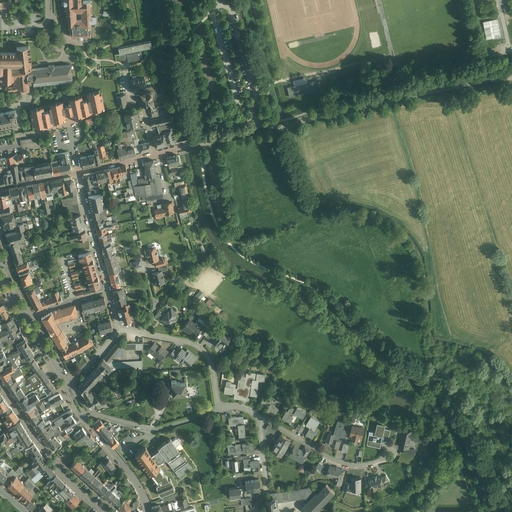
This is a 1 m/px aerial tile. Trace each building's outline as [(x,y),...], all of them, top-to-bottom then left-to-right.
[(83,3),(81,3),(81,0),(66,0),(67,5),(66,5),(66,14),(68,14),(69,27),(68,27),(71,27),(71,30),(70,30),(70,37),(71,37),(78,36),(78,34),(82,34),(82,36),(90,36),(90,29),(88,29),(88,27),(91,27),(91,24),(92,24),(92,17),(91,17),(90,1),(83,1),(83,3)] [(150,41),(118,48),(119,53),(118,53),(118,55),(119,56),(120,57),(121,58),(122,58),(123,59),(124,59),(125,58),(127,58),(128,62),(142,58),(140,51),(140,49),(151,47),(150,41)] [(0,72),(4,73),(4,82),(11,82),(14,81),(18,81),(17,77),(28,75),(28,70),(30,70),(30,69),(31,69),(30,65),(31,65),(29,46),(16,48),(17,53),(0,53),(0,72)] [(49,67),(32,69),(30,70),(28,70),(28,75),(33,75),(33,80),(34,85),(72,81),(71,65),(54,67),(54,65),(49,66),(49,67)] [(28,75),(17,77),(18,81),(14,81),(14,87),(18,86),(18,91),(15,91),(15,94),(19,94),(19,93),(21,92),(24,92),(29,92),(28,83),(31,83),(31,80),(33,80),(33,75),(28,75)] [(144,77),(130,80),(133,92),(143,90),(143,91),(143,93),(144,94),(144,95),(145,95),(146,96),(147,96),(147,97),(148,97),(149,97),(150,96),(151,96),(152,95),(153,94),(153,93),(154,92),(154,91),(154,90),(153,89),(153,88),(152,87),(151,87),(151,86),(150,86),(149,86),(148,86),(147,86),(146,86),(144,77)] [(317,82),(311,83),(313,93),(319,91),(317,82)] [(311,83),(286,89),(288,98),(313,93),(311,83)] [(99,91),(87,94),(88,100),(89,101),(87,102),(86,100),(82,101),(81,96),(70,99),(70,102),(69,102),(69,105),(65,106),(66,107),(64,107),(65,115),(71,114),(71,115),(74,115),(75,116),(81,115),(82,116),(85,115),(85,114),(95,112),(94,110),(101,109),(101,108),(104,107),(102,99),(101,99),(101,98),(102,97),(101,94),(99,94),(99,91)] [(124,95),(117,96),(119,108),(127,106),(124,95)] [(150,96),(149,97),(148,97),(147,97),(147,96),(146,96),(145,95),(144,95),(147,110),(149,110),(155,109),(152,95),(151,96),(150,96)] [(48,111),(44,112),(43,107),(31,109),(32,113),(30,113),(31,116),(32,116),(32,117),(31,118),(33,126),(36,125),(36,127),(43,125),(43,127),(47,126),(47,125),(56,123),(56,121),(63,120),(63,118),(66,118),(65,115),(64,107),(62,102),(51,104),(51,107),(49,108),(50,111),(50,112),(48,112),(48,111)] [(155,109),(149,110),(150,117),(159,116),(158,110),(162,109),(162,111),(163,111),(165,117),(170,115),(169,109),(168,106),(157,107),(157,108),(155,109)] [(15,110),(0,113),(0,128),(18,125),(15,110)] [(136,113),(125,115),(127,128),(139,126),(136,113)] [(165,117),(158,118),(149,120),(151,127),(157,125),(159,134),(153,136),(156,148),(176,142),(172,129),(174,129),(170,115),(165,117)] [(120,143),(118,143),(118,144),(119,148),(117,149),(119,159),(124,158),(132,155),(132,156),(133,155),(136,154),(136,155),(136,154),(141,153),(139,145),(138,142),(135,131),(130,131),(132,140),(120,143)] [(130,131),(118,132),(119,139),(120,143),(132,140),(130,131)] [(36,137),(20,140),(21,145),(38,142),(36,137)] [(149,142),(139,145),(141,153),(151,150),(149,142)] [(99,146),(97,147),(98,153),(99,156),(101,156),(102,158),(103,160),(108,158),(107,154),(106,155),(104,145),(99,146)] [(60,165),(70,163),(68,152),(57,154),(57,156),(59,156),(60,165)] [(13,155),(5,157),(7,165),(7,166),(10,165),(15,164),(13,155)] [(94,155),(80,158),(82,168),(96,165),(94,155)] [(173,156),(167,157),(170,172),(172,172),(172,173),(183,171),(182,166),(172,168),(172,165),(177,164),(177,165),(178,164),(178,163),(179,163),(178,155),(173,156)] [(153,160),(145,162),(144,162),(144,163),(146,170),(145,170),(146,174),(149,174),(149,176),(156,175),(153,161),(153,160)] [(55,166),(54,161),(52,161),(52,162),(52,164),(54,174),(61,173),(59,165),(55,166)] [(51,162),(33,166),(36,177),(53,174),(54,174),(52,164),(52,162),(51,162)] [(71,170),(70,163),(60,165),(59,165),(61,173),(71,170)] [(18,170),(17,164),(15,164),(10,165),(11,168),(12,173),(13,181),(20,180),(18,170)] [(33,164),(28,165),(29,166),(25,166),(24,167),(25,172),(26,179),(36,177),(33,166),(33,164)] [(121,167),(110,169),(112,178),(113,181),(117,180),(117,179),(116,179),(116,177),(123,176),(122,173),(121,167)] [(0,177),(0,183),(5,183),(3,175),(12,173),(11,168),(7,169),(8,172),(3,173),(0,174),(0,175),(1,177),(0,177)] [(112,178),(110,169),(104,170),(107,180),(107,182),(113,181),(112,178)] [(104,170),(95,172),(97,180),(98,182),(107,180),(104,170)] [(97,180),(95,172),(90,173),(92,183),(95,182),(96,185),(99,184),(98,182),(97,180)] [(139,185),(138,180),(136,172),(130,173),(132,180),(133,186),(139,185)] [(13,181),(12,173),(3,175),(5,183),(13,181)] [(89,173),(83,175),(84,177),(82,177),(83,181),(85,181),(86,187),(92,186),(92,183),(90,173),(89,173)] [(156,175),(149,176),(150,178),(152,194),(162,192),(159,174),(156,175)] [(71,177),(64,179),(67,192),(69,192),(70,196),(77,194),(73,179),(71,177)] [(135,197),(146,195),(152,194),(150,178),(138,180),(139,185),(133,186),(133,187),(134,192),(135,196),(135,197)] [(64,179),(56,180),(57,187),(61,187),(62,193),(65,193),(67,193),(67,192),(64,179)] [(57,187),(56,180),(50,181),(51,190),(52,193),(58,191),(57,187)] [(50,181),(44,183),(45,191),(46,196),(52,195),(52,193),(51,190),(51,191),(50,181)] [(38,184),(32,185),(34,193),(35,197),(34,197),(35,199),(35,204),(36,204),(36,206),(38,205),(37,199),(40,199),(39,196),(41,196),(38,184)] [(182,184),(178,185),(178,186),(180,194),(181,194),(181,198),(188,196),(187,193),(188,193),(186,184),(182,184)] [(32,185),(26,186),(29,198),(34,197),(35,197),(34,193),(32,185)] [(23,186),(17,187),(19,197),(20,199),(20,200),(20,202),(21,207),(26,206),(26,201),(22,201),(22,199),(26,198),(25,196),(23,186)] [(17,187),(9,189),(10,195),(11,199),(19,197),(17,187)] [(127,191),(122,192),(121,189),(116,190),(117,195),(120,194),(121,199),(123,199),(123,201),(128,200),(128,198),(130,197),(129,193),(134,192),(133,187),(126,188),(127,191)] [(102,194),(88,196),(91,210),(102,208),(105,208),(102,194)] [(1,196),(0,196),(0,205),(9,204),(12,204),(12,201),(9,201),(8,198),(11,199),(10,195),(1,196)] [(77,196),(61,200),(63,207),(66,206),(77,203),(78,203),(77,196)] [(44,210),(40,209),(40,211),(38,211),(39,213),(38,213),(39,213),(39,214),(41,214),(45,214),(50,212),(47,200),(42,201),(44,210)] [(188,200),(182,201),(181,201),(183,207),(178,208),(179,214),(180,214),(185,213),(191,211),(189,200),(188,200)] [(20,202),(14,203),(15,208),(16,211),(28,209),(28,206),(26,206),(21,207),(20,202)] [(172,202),(162,204),(163,207),(154,209),(156,219),(159,218),(158,215),(174,212),(172,202)] [(77,203),(66,206),(69,217),(70,217),(74,216),(73,209),(78,208),(77,203)] [(9,205),(0,206),(0,213),(0,214),(10,212),(9,205)] [(105,208),(102,209),(102,208),(91,210),(93,218),(106,215),(105,208)] [(13,214),(1,216),(4,228),(8,227),(15,225),(16,225),(14,218),(13,214)] [(32,216),(31,216),(32,219),(34,227),(43,224),(41,214),(39,214),(32,216)] [(74,216),(70,217),(73,231),(76,230),(84,228),(80,214),(74,216)] [(22,216),(19,217),(18,217),(16,218),(15,218),(14,218),(16,225),(23,223),(24,222),(28,222),(27,216),(26,215),(25,215),(22,216)] [(104,217),(98,219),(99,221),(94,223),(96,229),(107,226),(112,225),(114,225),(115,224),(114,222),(112,223),(111,223),(111,220),(107,221),(106,217),(104,217)] [(23,223),(16,225),(15,225),(16,228),(17,231),(23,230),(27,229),(26,227),(25,228),(23,223)] [(107,226),(96,229),(98,234),(102,233),(107,231),(108,230),(108,232),(109,232),(112,232),(112,231),(111,228),(113,228),(112,225),(107,226)] [(17,231),(6,234),(9,243),(17,241),(21,240),(25,239),(23,230),(17,231)] [(77,234),(76,234),(71,236),(72,239),(75,238),(76,241),(77,241),(87,238),(85,231),(77,234)] [(87,238),(77,241),(76,241),(73,242),(74,245),(78,244),(78,246),(77,246),(78,249),(79,249),(89,246),(87,238)] [(9,243),(12,252),(20,250),(18,244),(22,243),(21,240),(17,241),(9,243)] [(110,241),(100,243),(104,256),(114,253),(111,245),(115,244),(114,243),(111,244),(110,241)] [(155,248),(146,250),(147,254),(146,255),(147,256),(147,257),(148,257),(149,262),(155,261),(158,260),(157,254),(158,254),(158,253),(158,252),(157,252),(157,251),(156,251),(155,248)] [(20,250),(12,252),(16,265),(23,262),(23,260),(21,254),(24,254),(23,250),(20,250)] [(90,252),(78,255),(80,262),(82,261),(92,258),(90,252)] [(114,253),(104,256),(109,273),(120,270),(115,253),(114,253)] [(82,261),(83,267),(84,266),(94,264),(92,258),(82,261)] [(163,258),(158,260),(155,261),(156,267),(158,267),(165,265),(163,258)] [(24,263),(16,266),(18,271),(29,267),(29,266),(27,262),(24,263)] [(94,264),(84,266),(85,272),(95,269),(94,264)] [(29,267),(18,271),(20,276),(29,272),(30,271),(29,269),(29,267)] [(95,269),(85,272),(87,278),(97,275),(95,269)] [(121,270),(117,272),(118,275),(110,277),(113,290),(118,288),(121,288),(119,279),(123,278),(121,270)] [(159,271),(152,273),(155,285),(165,282),(162,271),(159,271)] [(29,272),(20,276),(24,285),(33,282),(32,281),(33,280),(32,278),(31,278),(29,272)] [(89,283),(98,281),(99,281),(97,275),(87,278),(88,284),(89,283)] [(98,281),(89,283),(90,290),(100,287),(98,281)] [(26,291),(30,300),(38,297),(36,294),(41,292),(38,286),(31,289),(26,291)] [(121,288),(118,288),(119,291),(114,293),(117,304),(126,302),(122,288),(121,288)] [(53,297),(48,298),(48,299),(47,300),(47,299),(47,300),(49,306),(49,305),(55,303),(62,301),(60,295),(59,295),(58,292),(52,294),(53,297)] [(30,300),(36,311),(43,308),(49,306),(47,300),(41,302),(38,297),(30,300)] [(104,297),(96,299),(99,308),(106,306),(104,297)] [(129,303),(122,304),(123,308),(118,310),(121,322),(133,319),(129,303)] [(67,307),(59,310),(59,309),(59,310),(57,311),(57,310),(56,310),(56,311),(54,312),(53,311),(53,312),(52,312),(67,337),(72,334),(71,329),(70,329),(67,322),(78,319),(75,304),(75,305),(67,307)] [(168,311),(165,315),(161,319),(170,327),(177,319),(172,315),(175,312),(171,309),(168,312),(168,311)] [(5,311),(0,313),(2,317),(1,317),(2,319),(0,320),(2,323),(9,319),(5,311)] [(52,312),(51,312),(41,318),(47,328),(52,335),(56,343),(59,348),(70,342),(67,337),(52,312)] [(9,319),(1,323),(3,326),(4,329),(8,328),(12,325),(15,324),(12,318),(9,319)] [(78,319),(67,322),(70,329),(71,329),(72,334),(81,329),(78,319)] [(193,322),(189,319),(182,328),(189,333),(192,330),(196,334),(203,325),(197,320),(194,323),(193,322)] [(110,320),(103,322),(105,331),(113,329),(110,320)] [(204,328),(206,330),(208,328),(210,330),(215,325),(210,321),(204,328)] [(4,329),(0,331),(0,339),(6,336),(7,338),(11,336),(16,333),(19,331),(19,330),(20,329),(19,327),(18,328),(15,324),(12,325),(8,328),(4,329)] [(219,332),(215,337),(212,342),(217,346),(218,346),(217,345),(221,341),(223,343),(223,344),(224,343),(226,345),(225,345),(226,345),(230,340),(222,334),(222,335),(219,333),(219,332)] [(87,334),(81,338),(86,348),(93,344),(87,334)] [(0,339),(0,346),(0,347),(13,340),(13,339),(11,336),(7,338),(6,336),(0,339)] [(81,338),(74,342),(75,344),(80,352),(86,348),(81,338)] [(25,340),(18,345),(22,351),(29,347),(25,340)] [(123,343),(119,340),(115,345),(120,349),(124,344),(123,343)] [(70,342),(59,348),(61,351),(69,347),(68,345),(71,343),(70,342)] [(160,347),(154,342),(148,349),(155,356),(156,354),(161,359),(163,356),(168,351),(161,345),(160,347)] [(117,351),(115,354),(119,357),(124,351),(124,349),(136,349),(136,343),(123,343),(124,344),(117,351)] [(75,344),(69,347),(61,351),(66,359),(80,352),(75,344)] [(4,359),(1,360),(0,360),(0,370),(12,364),(14,361),(18,356),(21,352),(22,351),(18,345),(16,346),(19,351),(6,357),(4,359)] [(29,347),(22,351),(27,359),(32,356),(34,355),(29,347)] [(178,352),(175,356),(180,361),(182,359),(183,359),(183,358),(190,364),(196,357),(187,349),(185,351),(181,348),(178,352)] [(178,352),(174,349),(169,354),(173,358),(175,356),(178,352)] [(104,358),(103,358),(98,363),(99,364),(98,366),(104,372),(105,371),(108,374),(111,371),(111,370),(113,367),(104,358)] [(39,367),(34,359),(29,362),(34,370),(39,367)] [(114,362),(113,361),(111,359),(111,360),(108,363),(115,368),(142,367),(142,360),(114,362)] [(12,364),(0,370),(0,374),(3,380),(10,376),(12,375),(10,372),(15,369),(14,368),(12,364)] [(104,372),(98,366),(95,369),(95,368),(93,370),(94,371),(91,373),(97,379),(99,377),(100,378),(103,375),(102,374),(104,372)] [(19,367),(15,370),(15,369),(10,372),(12,375),(14,379),(15,378),(18,376),(23,374),(19,367)] [(34,370),(36,372),(27,378),(32,384),(35,389),(41,385),(48,379),(39,367),(34,370)] [(242,387),(237,387),(237,388),(235,388),(236,384),(231,383),(230,383),(230,387),(225,386),(224,393),(232,394),(232,393),(234,393),(234,398),(241,399),(241,398),(247,399),(248,395),(256,396),(259,380),(264,381),(265,374),(246,371),(246,376),(244,389),(242,389),(242,387)] [(83,382),(89,387),(92,385),(93,386),(97,382),(96,381),(97,379),(91,373),(89,375),(86,379),(83,382)] [(239,373),(237,387),(242,387),(242,389),(244,389),(246,376),(243,376),(244,374),(239,373)] [(10,376),(3,380),(7,385),(14,381),(13,380),(12,380),(10,376)] [(14,381),(7,385),(9,389),(22,382),(20,380),(17,382),(15,378),(14,379),(13,380),(14,381)] [(48,379),(41,385),(44,390),(47,388),(52,385),(48,379)] [(179,381),(176,382),(176,380),(171,380),(171,383),(171,384),(172,387),(170,387),(170,392),(172,392),(172,394),(173,394),(177,394),(177,395),(181,395),(181,393),(185,393),(186,393),(186,392),(185,392),(185,382),(184,382),(180,382),(179,381)] [(22,382),(9,389),(14,395),(17,399),(25,394),(29,392),(26,388),(24,383),(22,381),(22,382)] [(89,387),(83,382),(78,387),(82,393),(87,389),(89,387)] [(44,390),(41,385),(35,389),(34,389),(40,399),(48,395),(44,390)] [(56,390),(52,385),(47,388),(51,393),(56,390)] [(29,392),(25,394),(17,399),(23,409),(32,403),(40,399),(34,389),(29,392)] [(87,389),(82,393),(85,398),(87,400),(95,395),(94,392),(92,393),(91,391),(89,392),(87,389)] [(282,398),(271,391),(265,401),(267,402),(267,401),(270,403),(265,411),(274,416),(278,408),(272,405),(275,400),(279,403),(282,398)] [(59,394),(48,399),(51,404),(62,398),(59,394)] [(95,395),(87,400),(91,407),(94,405),(95,407),(101,403),(100,402),(102,401),(99,396),(97,397),(95,394),(95,395)] [(3,397),(0,399),(0,411),(9,406),(3,397)] [(51,404),(45,407),(43,409),(44,411),(47,415),(56,410),(67,404),(62,398),(51,404)] [(42,402),(36,405),(39,411),(43,409),(45,407),(42,402)] [(35,405),(25,411),(29,417),(39,411),(36,405),(35,405)] [(9,406),(0,411),(0,413),(3,418),(6,415),(5,414),(12,409),(9,406)] [(290,407),(287,412),(286,411),(282,418),(290,422),(293,416),(294,416),(294,415),(296,414),(303,418),(306,413),(297,407),(295,410),(290,407)] [(12,409),(5,414),(6,415),(8,417),(4,420),(7,425),(18,418),(12,409)] [(39,411),(29,417),(33,424),(42,418),(43,418),(41,413),(44,411),(43,409),(39,411)] [(66,413),(54,420),(57,425),(65,420),(64,419),(70,414),(73,413),(70,410),(66,413)] [(70,414),(64,419),(65,420),(66,422),(65,422),(69,426),(69,427),(71,426),(76,422),(73,417),(72,417),(70,414)] [(243,416),(228,417),(229,426),(238,425),(239,437),(239,440),(245,440),(245,436),(244,424),(243,416)] [(42,418),(33,424),(37,431),(48,424),(49,424),(51,422),(50,420),(45,423),(42,418)] [(100,420),(99,419),(93,423),(94,424),(98,429),(99,429),(104,425),(103,423),(100,420)] [(318,425),(309,420),(306,425),(310,427),(306,435),(311,438),(313,434),(315,435),(317,431),(315,429),(318,425)] [(338,421),(334,434),(330,433),(329,436),(328,436),(326,442),(332,444),(331,447),(338,449),(340,441),(339,441),(341,435),(340,435),(342,428),(343,429),(345,423),(338,421)] [(20,422),(9,429),(11,433),(12,434),(14,433),(24,428),(20,422)] [(65,422),(58,426),(59,427),(61,431),(64,429),(69,426),(65,422)] [(104,425),(99,429),(101,433),(107,428),(108,429),(112,426),(109,422),(108,424),(105,426),(104,425)] [(48,424),(37,431),(43,440),(49,436),(49,435),(52,433),(54,432),(59,427),(58,426),(57,425),(52,428),(48,424)] [(277,429),(268,424),(265,429),(273,434),(277,429)] [(377,424),(375,432),(370,431),(368,440),(375,442),(374,446),(380,447),(383,437),(385,428),(385,425),(377,424)] [(363,428),(352,426),(351,433),(352,435),(351,439),(354,440),(355,441),(356,440),(360,441),(361,437),(362,436),(363,430),(363,429),(363,428)] [(54,432),(52,433),(54,436),(56,438),(61,433),(62,432),(61,431),(59,427),(54,432)] [(24,428),(14,433),(12,434),(8,438),(1,444),(5,449),(6,451),(7,452),(11,457),(24,447),(32,440),(28,435),(24,428)] [(82,428),(80,430),(75,433),(73,435),(79,443),(84,439),(89,444),(94,439),(90,435),(89,437),(88,436),(82,428)] [(107,428),(101,433),(105,437),(110,432),(108,429),(107,428)] [(391,429),(385,428),(383,437),(389,438),(391,429)] [(111,433),(110,432),(105,437),(108,441),(114,436),(118,433),(117,432),(115,429),(111,433)] [(420,433),(403,429),(399,446),(406,448),(408,449),(409,448),(411,439),(418,440),(420,433)] [(290,440),(280,434),(276,441),(275,441),(274,443),(275,444),(271,450),(281,455),(290,440)] [(52,438),(51,438),(49,435),(49,436),(43,440),(53,450),(57,446),(58,446),(61,443),(59,441),(60,440),(59,439),(58,440),(56,438),(54,436),(52,438)] [(116,440),(114,436),(108,441),(108,442),(113,447),(113,448),(119,443),(116,440)] [(166,441),(161,445),(158,448),(158,449),(151,455),(158,464),(165,458),(167,461),(170,458),(171,458),(177,454),(176,454),(180,451),(176,447),(172,440),(170,438),(167,441),(166,441)] [(178,438),(175,438),(172,440),(176,447),(180,444),(180,441),(178,438)] [(32,440),(24,447),(25,449),(27,451),(25,453),(26,455),(29,453),(32,456),(39,451),(32,440)] [(253,442),(242,443),(242,444),(235,444),(234,444),(230,445),(231,452),(231,453),(233,453),(239,452),(240,453),(254,451),(253,442)] [(294,446),(289,455),(302,463),(308,454),(302,451),(294,446)] [(151,455),(145,447),(146,447),(145,447),(136,454),(135,454),(135,455),(141,463),(143,466),(144,466),(149,474),(150,474),(151,473),(159,467),(160,467),(160,466),(158,464),(151,455)] [(106,454),(102,449),(99,452),(98,453),(100,455),(100,456),(102,458),(106,454)] [(32,456),(31,456),(35,461),(32,463),(34,466),(32,468),(36,473),(41,469),(47,463),(39,451),(32,456)] [(180,451),(176,454),(177,454),(171,458),(170,458),(167,461),(174,470),(175,468),(176,470),(175,471),(179,477),(192,468),(188,462),(186,463),(185,461),(186,460),(180,451)] [(259,460),(250,461),(249,458),(247,458),(243,459),(244,467),(250,466),(250,467),(260,466),(259,460)] [(79,462),(77,459),(71,466),(80,474),(86,467),(82,465),(84,463),(81,460),(79,462)] [(109,459),(104,464),(112,473),(116,468),(109,459)] [(47,463),(41,469),(45,473),(48,477),(54,471),(47,463)] [(324,466),(319,463),(316,468),(321,471),(324,466)] [(20,466),(16,470),(21,475),(25,470),(20,466)] [(92,473),(86,467),(80,474),(83,477),(85,479),(85,478),(88,481),(89,482),(98,471),(96,469),(92,473)] [(159,467),(151,473),(157,481),(156,481),(157,482),(158,484),(155,485),(157,488),(172,482),(170,479),(169,479),(164,473),(160,467),(159,467)] [(344,471),(330,467),(327,475),(332,476),(332,475),(337,477),(336,478),(337,479),(336,482),(341,484),(343,479),(341,478),(344,471)] [(32,468),(27,473),(31,478),(36,473),(32,468)] [(36,473),(31,478),(35,482),(45,473),(41,469),(36,473)] [(54,471),(48,477),(50,480),(56,474),(54,471)] [(98,471),(89,482),(92,485),(94,486),(97,489),(103,483),(96,477),(100,473),(98,471)] [(66,484),(56,474),(50,480),(47,484),(49,486),(50,487),(53,483),(55,484),(52,487),(54,489),(51,492),(55,495),(66,484)] [(377,475),(373,476),(373,477),(369,478),(369,479),(369,481),(371,487),(376,486),(376,487),(383,485),(381,478),(381,476),(380,475),(377,476),(377,475)] [(386,475),(381,478),(383,485),(390,481),(386,475)] [(15,477),(12,480),(11,482),(8,485),(16,492),(21,486),(23,484),(15,477)] [(361,478),(351,478),(351,482),(352,491),(356,491),(361,491),(361,478)] [(259,479),(252,480),(253,491),(261,490),(259,479)] [(103,483),(97,489),(98,490),(101,492),(102,494),(105,496),(106,497),(111,490),(112,491),(116,486),(114,484),(112,486),(106,480),(103,483)] [(252,480),(245,481),(246,492),(253,491),(252,480)] [(30,481),(26,485),(30,489),(34,485),(30,481)] [(157,488),(157,489),(158,492),(173,486),(173,485),(172,483),(172,482),(157,488)] [(351,482),(349,482),(346,491),(356,494),(356,491),(352,491),(351,482)] [(66,484),(55,495),(59,499),(60,499),(61,498),(64,501),(65,500),(66,500),(73,492),(70,489),(71,489),(69,487),(68,487),(66,484)] [(308,501),(302,507),(307,511),(315,511),(317,511),(318,509),(321,506),(335,492),(327,484),(317,494),(316,493),(315,494),(310,499),(308,501)] [(24,489),(21,486),(16,492),(15,492),(17,494),(17,495),(19,497),(19,496),(21,498),(25,502),(31,496),(28,493),(29,492),(27,491),(27,490),(25,488),(24,489)] [(173,486),(158,492),(160,496),(175,490),(173,486)] [(239,487),(228,488),(229,494),(230,494),(230,497),(231,497),(231,500),(240,498),(240,496),(239,487)] [(310,499),(315,494),(308,488),(268,493),(269,500),(275,499),(306,495),(310,499)] [(111,490),(106,497),(108,499),(109,500),(110,501),(111,501),(113,503),(113,504),(114,503),(122,494),(118,491),(116,494),(112,491),(111,490)] [(73,492),(66,500),(72,506),(76,502),(78,504),(82,501),(80,499),(80,498),(74,492),(73,492)] [(186,498),(179,501),(181,508),(188,506),(186,498)] [(276,511),(275,502),(275,499),(269,500),(265,500),(266,511),(276,511)] [(124,501),(118,508),(123,511),(127,511),(131,508),(124,501)]
